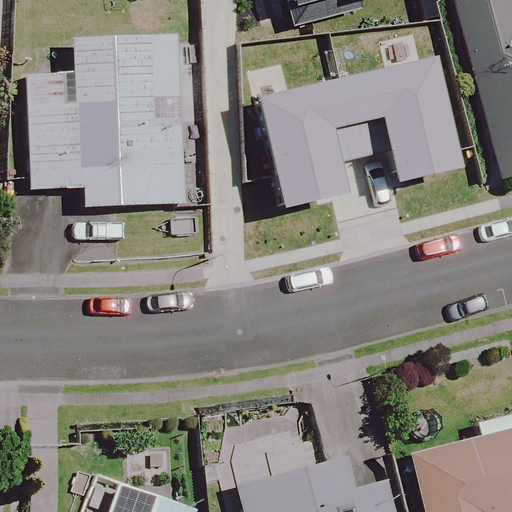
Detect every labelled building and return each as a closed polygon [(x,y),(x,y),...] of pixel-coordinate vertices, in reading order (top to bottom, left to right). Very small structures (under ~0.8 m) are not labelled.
[(231,0),(187,0),(185,29),(230,32),(231,0)] [(511,180),(511,28),(511,29),(504,0),(441,0),(489,186),(511,180)] [(314,89),(293,20),(217,42),(258,177),(366,145),(346,80),(314,89)] [(176,210),(170,41),(60,45),(61,79),(16,80),(20,195),(71,194),(72,214),(176,210)] [(511,511),(511,417),(468,428),(472,443),(399,461),(411,511),(511,511)] [(229,511),(381,511),(366,455),(225,492),(229,511)] [(172,511),(101,488),(93,511),(172,511)]
